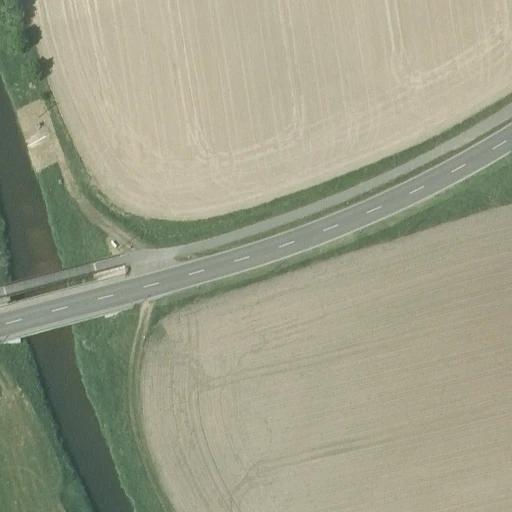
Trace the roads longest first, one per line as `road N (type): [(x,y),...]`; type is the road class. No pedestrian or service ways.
road 1 (tertiary): [(0,330),(300,242),(511,138)]
road 2 (track): [(168,283),(152,261),(87,213),(75,189)]
